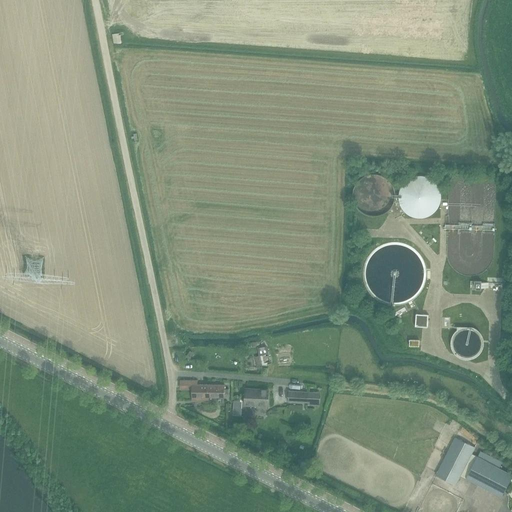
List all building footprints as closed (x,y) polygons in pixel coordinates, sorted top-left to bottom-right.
[(417,314),(416,327),(423,327),(428,328),(429,315),(417,314)] [(442,328),(450,329),(450,325),(460,325),(460,315),(443,315),(442,328)] [(265,361),(275,360),(274,351),(264,352),(265,361)] [(193,401),(209,401),(209,397),(225,397),(225,391),(225,385),(197,385),(198,381),(181,381),(181,389),(193,389),(193,401)] [(269,390),(246,389),(245,405),(257,405),(257,408),(268,408),(269,390)] [(289,391),(288,401),(317,403),(317,393),(289,391)] [(456,437),(451,446),(436,475),(456,485),(475,447),(456,437)] [(480,451),(477,457),(466,478),(502,497),(511,477),(511,474),(499,468),(502,463),(480,451)]
